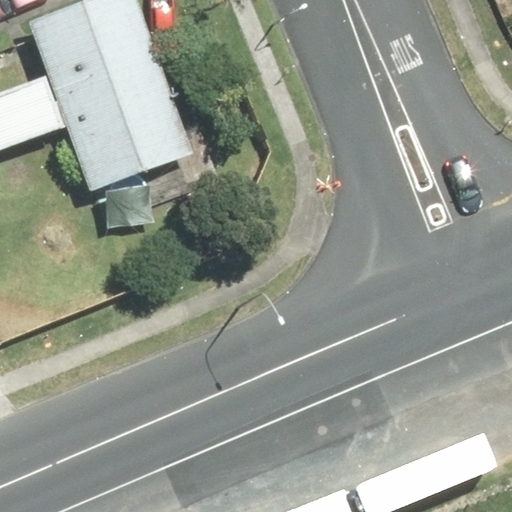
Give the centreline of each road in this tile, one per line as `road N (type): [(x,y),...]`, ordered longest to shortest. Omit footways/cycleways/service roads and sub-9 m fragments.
road 1 (secondary): [(400,317),(0,486)]
road 2 (residential): [(400,317),(330,0)]
road 3 (residential): [(377,0),(511,205)]
road 4 (secondary): [(511,271),(400,317)]
